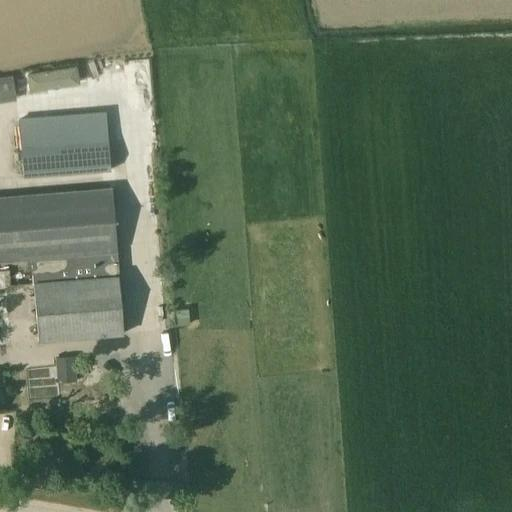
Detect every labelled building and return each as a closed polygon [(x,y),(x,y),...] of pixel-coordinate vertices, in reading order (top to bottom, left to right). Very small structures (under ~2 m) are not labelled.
[(51,81),(93,80),(93,68),(51,70),(51,81)] [(0,102),(20,102),(20,89),(0,88),(0,102)] [(22,179),(110,172),(105,112),(18,119),(22,179)] [(123,335),(111,187),(0,196),(0,262),(30,260),(38,342),(123,335)] [(74,357),(56,358),(57,384),(76,383),(74,357)]
